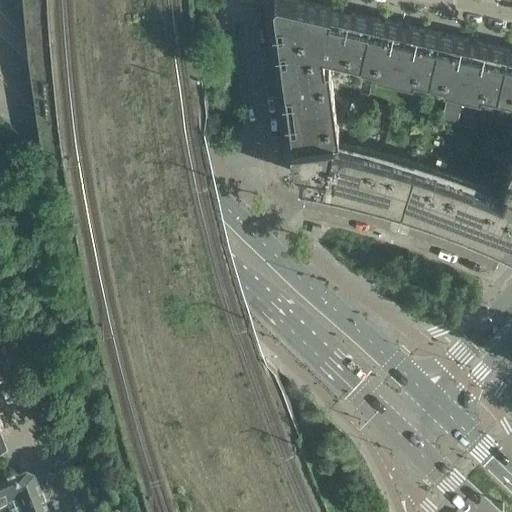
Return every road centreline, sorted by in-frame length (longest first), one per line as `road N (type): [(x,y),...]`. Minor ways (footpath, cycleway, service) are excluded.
road 1 (primary): [(435,407),(7,0)]
road 2 (primary): [(0,56),(408,437)]
road 3 (residential): [(246,0),(273,190),(285,201),(363,217),(511,274)]
road 4 (tertiary): [(511,315),(435,407)]
